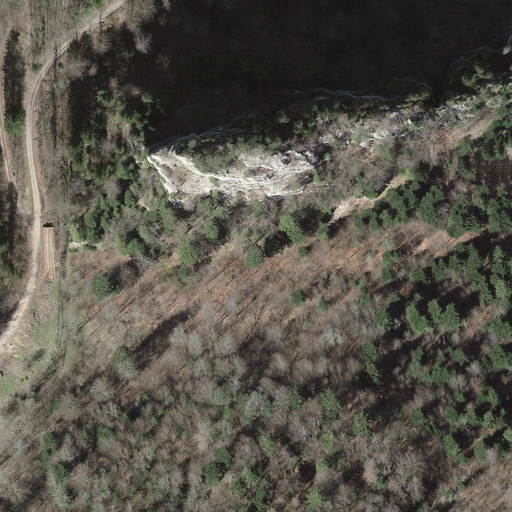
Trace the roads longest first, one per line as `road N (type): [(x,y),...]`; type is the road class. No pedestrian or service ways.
road 1 (track): [(127,0),(64,47),(37,81),(28,118),(37,209),(33,277),(0,340)]
road 2 (track): [(36,245),(7,175),(0,111)]
